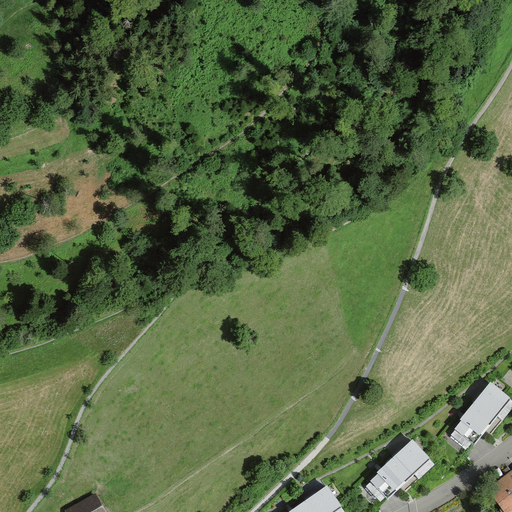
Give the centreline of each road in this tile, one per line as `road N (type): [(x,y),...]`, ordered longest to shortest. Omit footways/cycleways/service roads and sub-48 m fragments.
road 1 (track): [(469,129),(439,183),(357,391),(327,438),(253,511)]
road 2 (track): [(29,511),(96,387),(182,280)]
road 3 (residential): [(511,443),(407,511)]
